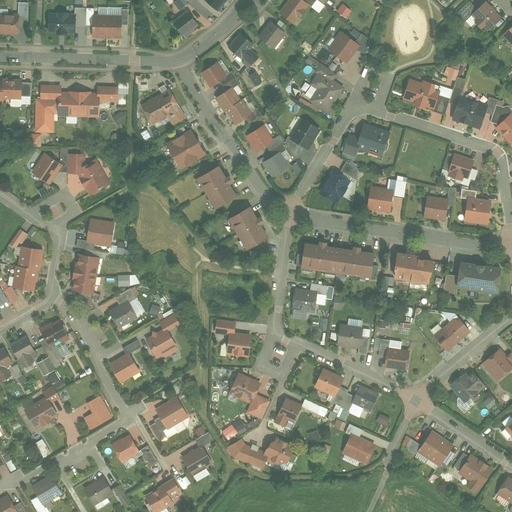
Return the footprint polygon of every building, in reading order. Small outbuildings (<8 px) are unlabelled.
[(224,0),(206,0),(216,9),(224,0)] [(287,0),(279,11),(293,23),(298,17),(300,18),(306,10),(304,9),(309,4),(303,0),(287,0)] [(471,14),(477,8),(470,0),(456,13),(464,21),(471,14)] [(477,8),(471,14),(487,30),(501,17),(486,0),(477,8)] [(17,13),(17,17),(26,17),(27,2),(17,2),(17,13)] [(340,4),(335,12),(345,19),(350,11),(340,4)] [(75,7),(75,12),(74,26),(85,26),(85,23),(85,7),(75,7)] [(85,7),(85,23),(93,23),(94,14),(94,7),(85,7)] [(186,10),(172,21),(184,37),(191,32),(189,31),(197,24),(186,10)] [(57,12),(49,12),(49,30),(56,31),(55,33),(67,33),(67,31),(74,31),(74,26),(75,12),(68,12),(68,11),(57,11),(57,12)] [(0,12),(0,33),(16,34),(17,17),(17,13),(0,12)] [(121,15),(94,14),(93,23),(93,37),(120,38),(120,24),(121,15)] [(279,19),(275,24),(284,31),(288,26),(279,19)] [(258,36),(273,47),(285,32),(284,31),(275,24),(271,20),(258,36)] [(511,26),(503,35),(511,43),(511,26)] [(241,32),(228,47),(239,57),(240,56),(244,60),(243,61),(249,66),(259,54),(251,48),(254,44),(241,32)] [(340,32),(328,48),(345,62),(356,49),(358,46),(354,42),(340,32)] [(361,33),(354,42),(358,46),(356,49),(365,52),(369,40),(361,33)] [(308,55),(304,61),(313,68),(317,62),(308,55)] [(455,79),(459,63),(447,60),(443,77),(455,79)] [(217,62),(200,72),(209,86),(219,80),(226,76),(225,74),(217,62)] [(320,72),(332,80),(337,74),(320,62),(314,70),(319,73),(320,72)] [(246,70),(240,74),(249,88),(261,81),(255,70),(249,74),(246,70)] [(226,76),(219,80),(222,85),(235,77),(231,71),(225,74),(226,76)] [(319,88),(311,99),(327,110),(343,87),(332,80),(320,72),(319,73),(312,83),(319,88)] [(239,83),(235,77),(222,85),(226,91),(232,87),(239,83)] [(449,102),(457,104),(460,95),(466,80),(457,77),(452,90),(449,102)] [(0,99),(3,100),(3,98),(10,98),(10,106),(21,106),(21,104),(21,82),(21,78),(1,78),(1,80),(0,79),(0,99)] [(426,106),(433,108),(439,88),(435,87),(436,84),(422,79),(421,82),(409,78),(402,98),(413,102),(413,104),(425,108),(426,106)] [(30,82),(21,82),(21,104),(30,104),(30,82)] [(41,84),(40,112),(58,112),(58,115),(99,116),(99,101),(117,101),(117,86),(98,85),(98,92),(91,92),(91,90),(68,90),(68,92),(61,91),(61,84),(41,84)] [(158,88),(161,93),(168,106),(175,102),(165,84),(158,88)] [(433,108),(432,110),(444,114),(449,102),(452,90),(440,86),(439,88),(433,108)] [(226,91),(216,97),(225,112),(227,111),(235,124),(245,117),(252,114),(250,112),(243,99),(240,100),(232,87),(226,91)] [(168,106),(161,93),(140,105),(151,123),(171,111),(168,106)] [(457,104),(453,119),(478,128),(483,112),(486,104),(460,95),(457,104)] [(486,104),(483,112),(492,114),(495,104),(497,99),(488,96),(486,104)] [(495,104),(492,114),(490,121),(498,125),(511,112),(511,109),(507,105),(503,106),(495,104)] [(252,114),(245,117),(249,122),(261,115),(257,108),(250,112),(252,114)] [(498,125),(495,127),(509,143),(511,141),(511,142),(511,112),(498,125)] [(303,119),(292,138),(306,147),(307,148),(319,129),(303,119)] [(360,136),(356,147),(358,148),(381,155),(389,131),(364,123),(360,136)] [(246,136),(256,151),(265,145),(274,140),(272,138),(264,124),(246,136)] [(190,129),(165,142),(179,167),(204,153),(190,129)] [(29,133),(29,146),(40,146),(41,133),(29,133)] [(356,147),(360,136),(349,133),(341,155),(353,160),(358,148),(356,147)] [(274,140),(265,145),(268,150),(281,143),(283,142),(279,134),(272,138),(274,140)] [(298,160),(306,147),(292,138),(287,135),(284,140),(298,160)] [(281,143),(268,150),(271,156),(279,151),(280,153),(286,150),(281,143)] [(271,156),(263,161),(271,175),(288,166),(280,153),(279,151),(271,156)] [(76,170),(89,163),(85,160),(85,152),(67,152),(67,155),(67,172),(77,172),(76,170)] [(448,170),(448,171),(450,172),(449,175),(461,179),(462,176),(468,178),(475,159),(454,152),(453,155),(448,170)] [(44,153),(32,172),(50,183),(57,172),(62,165),(57,162),(44,153)] [(448,170),(453,155),(447,153),(442,168),(448,170)] [(67,172),(67,155),(58,155),(57,162),(62,165),(57,172),(67,172)] [(89,163),(76,170),(77,172),(89,194),(109,184),(96,159),(89,163)] [(346,161),(340,170),(356,180),(358,168),(346,161)] [(197,178),(214,207),(236,194),(229,183),(232,181),(228,174),(225,176),(218,165),(197,178)] [(333,170),(319,192),(335,202),(349,179),(333,170)] [(392,189),(391,195),(403,197),(406,177),(397,175),(396,180),(390,179),(389,189),(392,189)] [(371,186),(367,209),(389,212),(391,195),(392,189),(389,189),(371,186)] [(448,187),(446,199),(448,199),(447,205),(453,206),(456,188),(448,187)] [(468,197),(474,198),(475,191),(461,189),(460,198),(468,199),(468,197)] [(428,196),(425,215),(444,219),(447,205),(448,199),(446,199),(428,196)] [(468,199),(465,220),(487,223),(490,200),(474,198),(468,197),(468,199)] [(251,206),(228,218),(245,249),(268,236),(261,224),(263,222),(260,215),(257,217),(251,206)] [(86,240),(86,241),(94,242),(109,245),(113,223),(91,218),(86,240)] [(19,229),(10,244),(15,247),(19,242),(21,243),(27,234),(19,229)] [(93,250),(94,242),(86,241),(86,240),(77,238),(76,247),(93,250)] [(306,242),(302,266),(371,276),(374,252),(361,250),(361,247),(353,245),(352,248),(327,245),(328,242),(319,241),(318,244),(306,242)] [(15,265),(12,287),(34,291),(37,270),(39,270),(42,250),(20,246),(17,266),(15,265)] [(93,250),(92,256),(100,258),(105,259),(106,252),(93,250)] [(421,255),(397,251),(393,277),(428,283),(430,275),(432,273),(434,259),(420,257),(421,255)] [(78,254),(71,290),(79,291),(93,294),(100,258),(92,256),(78,254)] [(502,267),(461,260),(459,275),(457,284),(498,291),(502,267)] [(116,275),(117,286),(137,285),(136,274),(116,275)] [(457,284),(459,275),(446,274),(443,293),(456,294),(457,284)] [(311,283),(310,290),(317,291),(326,292),(327,286),(311,283)] [(10,286),(1,291),(7,301),(8,304),(17,299),(10,286)] [(294,307),(292,317),(304,319),(306,309),(314,310),(317,291),(310,290),(294,287),(291,307),(294,307)] [(115,296),(120,305),(128,301),(135,298),(130,288),(115,296)] [(93,294),(79,291),(78,297),(99,301),(100,295),(93,294)] [(340,310),(342,298),(333,296),(331,308),(340,310)] [(120,305),(110,311),(118,327),(137,317),(128,301),(120,305)] [(465,314),(459,319),(465,325),(466,327),(472,322),(465,314)] [(158,323),(162,329),(166,327),(168,330),(179,324),(174,315),(158,323)] [(450,322),(458,331),(465,325),(459,319),(456,315),(449,320),(450,322)] [(60,318),(40,329),(50,348),(70,337),(60,318)] [(230,332),(234,333),(236,322),(217,319),(215,332),(229,334),(230,332)] [(450,322),(434,335),(446,350),(462,337),(458,331),(450,322)] [(401,329),(408,332),(410,325),(404,323),(401,329)] [(340,325),(338,343),(359,347),(360,337),(362,328),(340,325)] [(151,336),(146,339),(157,357),(163,354),(164,356),(177,349),(176,347),(177,346),(168,330),(166,327),(162,329),(157,332),(153,332),(151,336)] [(228,345),(227,353),(233,354),(236,357),(240,355),(247,356),(250,335),(234,333),(230,332),(229,334),(229,338),(225,341),(228,345)] [(25,335),(9,344),(22,367),(32,361),(28,355),(34,352),(25,335)] [(368,338),(360,337),(359,347),(358,353),(366,354),(368,338)] [(379,356),(387,357),(388,349),(389,340),(381,339),(379,356)] [(122,348),(125,354),(128,352),(128,353),(140,347),(136,340),(122,348)] [(5,345),(0,348),(0,380),(9,376),(5,369),(15,364),(5,345)] [(387,357),(385,366),(406,369),(408,351),(388,349),(387,357)] [(498,351),(483,363),(496,380),(511,368),(503,357),(498,351)] [(125,354),(109,363),(120,382),(138,371),(128,353),(128,352),(125,354)] [(511,353),(510,352),(503,357),(511,368),(511,353)] [(48,357),(36,363),(43,376),(54,370),(48,357)] [(323,368),(315,386),(334,395),(338,386),(342,377),(323,368)] [(46,374),(50,384),(59,381),(54,371),(46,374)] [(463,374),(450,385),(465,402),(484,386),(472,371),(465,377),(463,374)] [(238,373),(229,392),(251,403),(255,394),(260,384),(238,373)] [(46,397),(50,403),(59,398),(52,386),(43,391),(46,397)] [(347,390),(338,386),(334,395),(331,400),(341,405),(340,407),(349,411),(353,403),(356,396),(347,392),(347,390)] [(356,396),(353,403),(370,411),(377,394),(360,386),(356,396)] [(269,400),(255,394),(251,403),(247,413),(261,419),(269,400)] [(93,413),(84,418),(90,429),(112,417),(99,396),(87,402),(93,413)] [(46,397),(25,410),(35,427),(41,423),(42,425),(51,420),(50,418),(56,414),(50,403),(46,397)] [(176,397),(156,409),(161,417),(167,428),(187,416),(176,397)] [(305,398),(301,406),(316,413),(320,405),(305,398)] [(285,399),(274,421),(284,425),(287,418),(294,421),(301,406),(285,399)] [(378,413),(375,420),(385,426),(389,418),(378,413)] [(167,428),(161,417),(154,420),(155,422),(150,425),(158,441),(166,436),(163,430),(167,428)] [(237,420),(231,424),(234,429),(240,425),(237,420)] [(341,429),(344,424),(335,420),(333,426),(341,429)] [(511,422),(501,431),(507,438),(511,435),(511,436),(511,422)] [(225,439),(236,433),(231,424),(220,431),(225,439)] [(351,434),(358,437),(361,430),(349,424),(345,432),(351,434)] [(309,444),(319,441),(315,430),(306,433),(309,444)] [(421,446),(418,452),(438,465),(440,462),(452,445),(431,431),(421,446)] [(195,441),(199,448),(202,446),(213,439),(209,432),(195,441)] [(129,434),(112,444),(122,461),(139,451),(129,434)] [(351,434),(342,453),(366,463),(374,444),(358,437),(351,434)] [(264,451),(263,455),(266,461),(274,464),(275,462),(279,464),(288,461),(295,445),(272,435),(264,451)] [(263,455),(264,451),(245,444),(241,438),(227,446),(234,457),(263,468),(266,461),(263,455)] [(38,452),(46,449),(42,439),(34,442),(38,452)] [(418,452),(421,446),(411,439),(405,447),(416,454),(418,452)] [(148,446),(140,450),(148,464),(156,460),(148,446)] [(199,448),(182,458),(192,474),(212,462),(202,446),(199,448)] [(461,470),(470,457),(464,453),(455,466),(461,470)] [(461,470),(459,472),(470,479),(467,485),(475,491),(479,485),(481,487),(493,469),(471,454),(470,457),(461,470)] [(400,462),(395,466),(399,471),(404,468),(400,462)] [(446,465),(440,462),(438,465),(433,473),(438,476),(446,465)] [(50,475),(32,486),(39,496),(44,505),(61,494),(50,475)] [(103,478),(84,488),(94,505),(112,495),(103,478)] [(172,478),(145,495),(154,511),(157,511),(172,503),(169,498),(180,491),(172,478)] [(511,485),(505,480),(496,493),(511,503),(511,485)] [(119,485),(113,489),(124,507),(130,504),(119,485)] [(508,508),(510,504),(493,494),(491,498),(508,508)] [(7,496),(0,499),(0,511),(16,511),(13,506),(7,496)] [(44,505),(39,496),(31,501),(37,511),(47,511),(48,511),(44,505)] [(25,511),(20,502),(13,506),(16,511),(25,511)]
